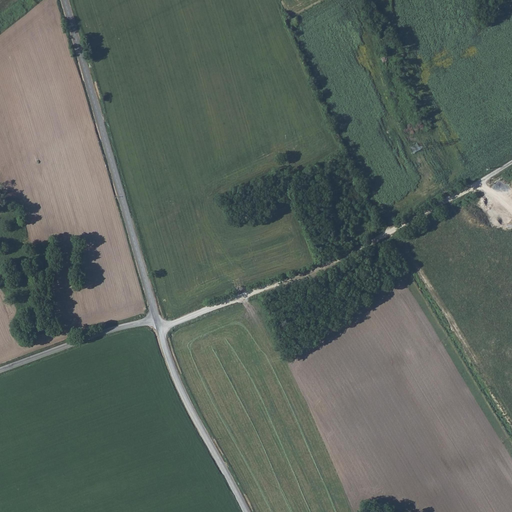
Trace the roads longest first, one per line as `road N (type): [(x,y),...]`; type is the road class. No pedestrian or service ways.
road 1 (tertiary): [(156,319),(64,0)]
road 2 (tertiary): [(245,511),(175,378),(156,319)]
road 3 (unclassified): [(156,319),(0,370)]
